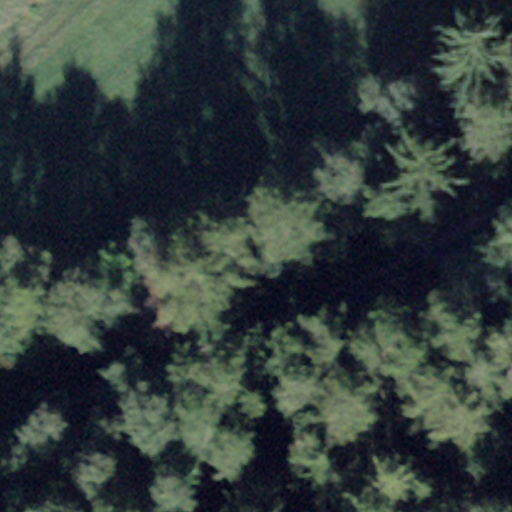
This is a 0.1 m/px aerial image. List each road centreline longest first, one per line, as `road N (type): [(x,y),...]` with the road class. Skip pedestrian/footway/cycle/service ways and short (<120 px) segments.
road 1 (track): [(139,375),(445,240),(511,198)]
road 2 (track): [(0,444),(139,375)]
